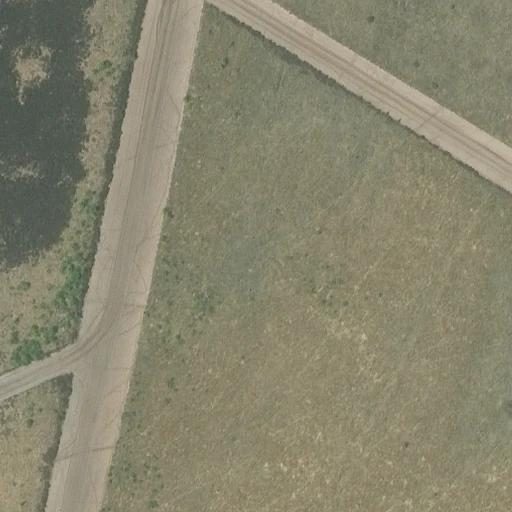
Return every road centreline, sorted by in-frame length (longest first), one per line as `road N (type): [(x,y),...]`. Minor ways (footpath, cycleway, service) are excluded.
road 1 (track): [(174,0),(73,511)]
road 2 (track): [(511,172),(235,0)]
